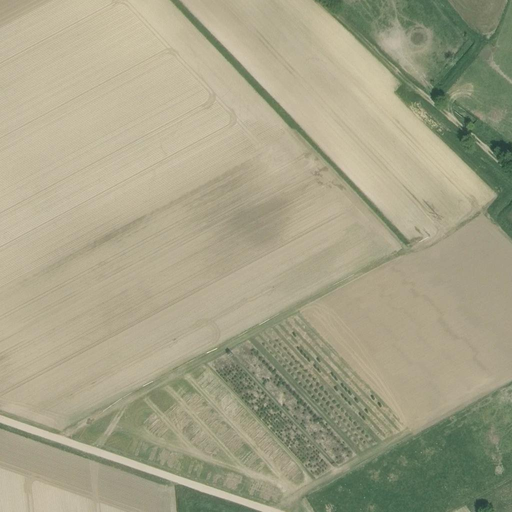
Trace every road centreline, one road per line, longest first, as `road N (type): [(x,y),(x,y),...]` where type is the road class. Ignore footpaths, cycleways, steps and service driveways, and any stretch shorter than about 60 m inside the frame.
road 1 (track): [(0,420),(269,511)]
road 2 (track): [(511,171),(332,0)]
